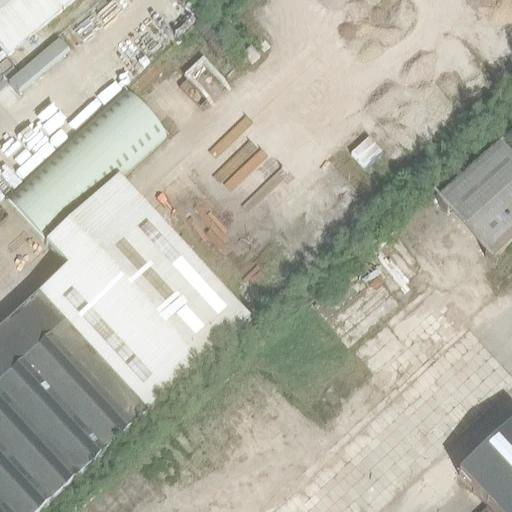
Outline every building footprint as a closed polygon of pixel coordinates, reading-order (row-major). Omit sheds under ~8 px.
[(76,0),(0,0),(0,48),(8,58),(76,0)] [(65,39),(13,86),(24,97),(76,51),(65,39)] [(259,59),(250,49),(242,55),(251,66),(259,59)] [(68,269),(39,296),(0,331),(0,511),(41,511),(148,416),(249,323),(119,182),(167,138),(124,92),(6,201),(68,269)] [(490,263),(511,243),(511,166),(496,148),(435,203),(490,263)] [(511,511),(511,427),(458,478),(488,510),(486,511),(511,511)]
